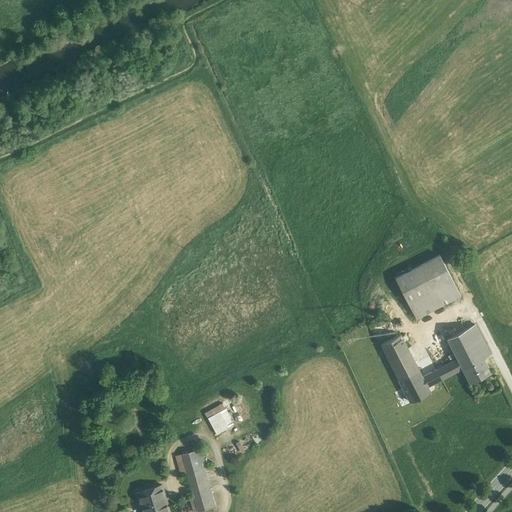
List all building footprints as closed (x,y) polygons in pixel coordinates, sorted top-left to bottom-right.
[(440,255),(395,278),(416,319),(461,296),(440,255)] [(475,324),(448,338),(458,358),(422,377),(428,387),(463,368),(482,358),(490,354),(475,324)] [(422,377),(401,334),(381,344),(411,402),(430,392),(428,387),(422,377)] [(482,358),(463,368),(470,382),(490,372),(482,358)] [(223,402),(204,412),(216,433),(235,423),(223,402)] [(192,429),(177,437),(180,443),(195,436),(192,429)] [(202,448),(182,453),(188,473),(203,469),(207,467),(202,448)] [(188,473),(183,454),(177,456),(182,474),(188,473)] [(203,469),(188,473),(199,511),(213,507),(203,469)] [(170,511),(162,485),(137,492),(142,511),(170,511)]
